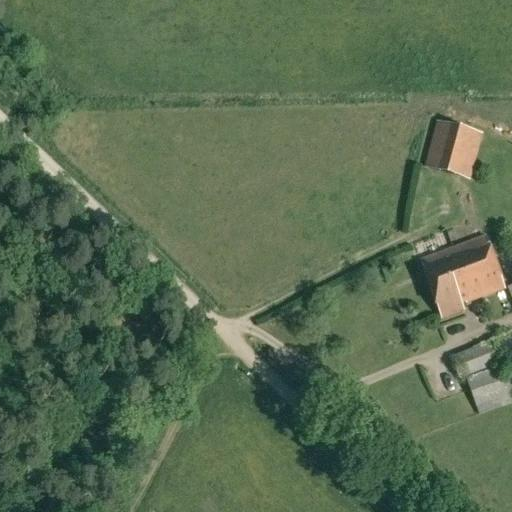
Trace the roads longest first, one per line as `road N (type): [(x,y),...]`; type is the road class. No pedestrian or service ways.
road 1 (track): [(216,329),(0,124)]
road 2 (track): [(404,511),(216,329)]
